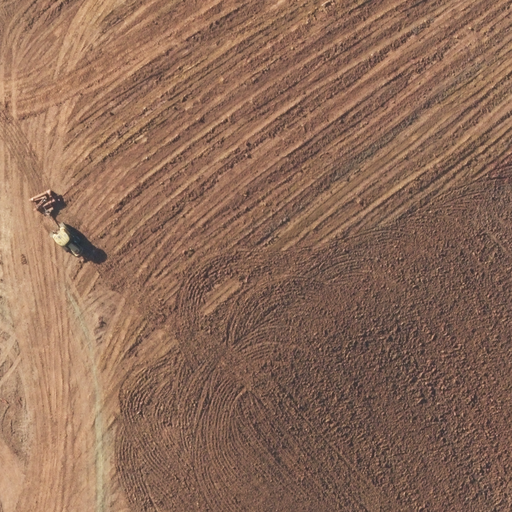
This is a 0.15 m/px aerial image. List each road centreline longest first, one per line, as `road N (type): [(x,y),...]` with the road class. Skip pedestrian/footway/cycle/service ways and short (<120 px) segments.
road 1 (unknown): [(511,40),(106,395),(0,407)]
road 2 (unknown): [(367,0),(449,99)]
